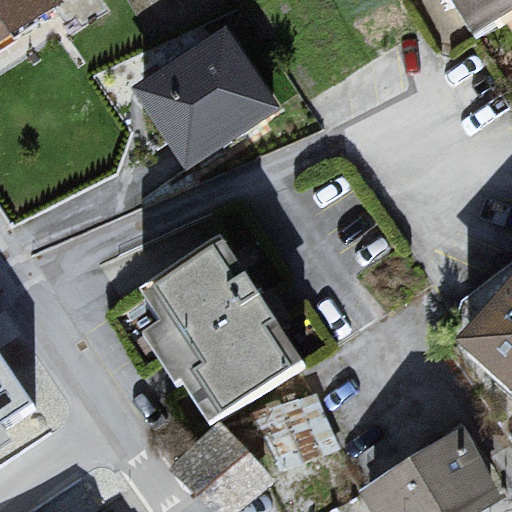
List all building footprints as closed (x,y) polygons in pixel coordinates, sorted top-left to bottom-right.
[(59,0),(0,0),(0,58),(70,17),(59,0)] [(511,0),(468,0),(494,44),(511,33),(511,0)] [(235,40),(138,101),(192,181),(281,118),(235,40)] [(237,262),(170,298),(219,377),(209,385),(233,430),(315,391),(237,262)] [(511,312),(470,355),(511,387),(511,312)] [(0,430),(38,406),(0,347),(0,430)] [(168,480),(200,511),(248,511),(277,488),(223,435),(168,480)] [(511,502),(467,439),(368,499),(376,511),(502,511),(511,506),(511,502)]
